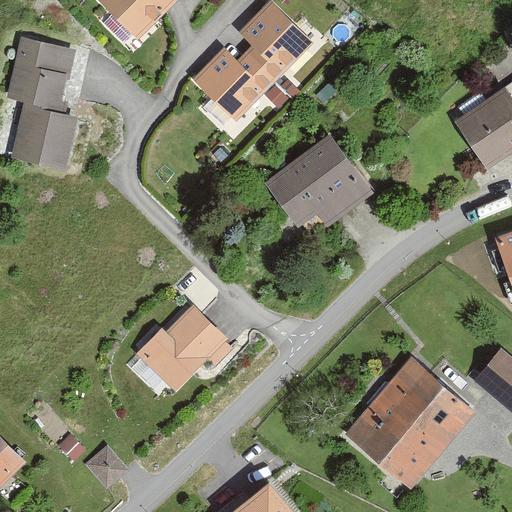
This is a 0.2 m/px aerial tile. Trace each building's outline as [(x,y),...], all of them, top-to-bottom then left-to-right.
[(97,0),(139,41),(179,0),(97,0)] [(317,41),(274,0),(268,0),(237,32),(253,48),(239,62),(224,48),(195,78),(239,121),(317,41)] [(12,162),(65,174),(77,121),(66,118),(69,106),(63,105),(74,55),(20,43),(7,104),(24,108),(12,162)] [(511,88),(458,123),(486,166),(511,149),(511,88)] [(372,198),(330,141),(266,189),(297,230),(315,217),(327,232),(372,198)] [(511,227),(489,236),(511,298),(511,227)] [(160,338),(142,356),(174,388),(219,342),(193,316),(166,344),(160,338)] [(511,368),(501,359),(480,384),(511,412),(511,368)] [(411,369),(354,436),(411,483),(467,416),(411,369)] [(43,446),(5,409),(0,413),(0,478),(5,484),(43,446)] [(108,453),(90,469),(107,488),(125,472),(108,453)] [(285,511),(255,478),(215,511),(285,511)]
